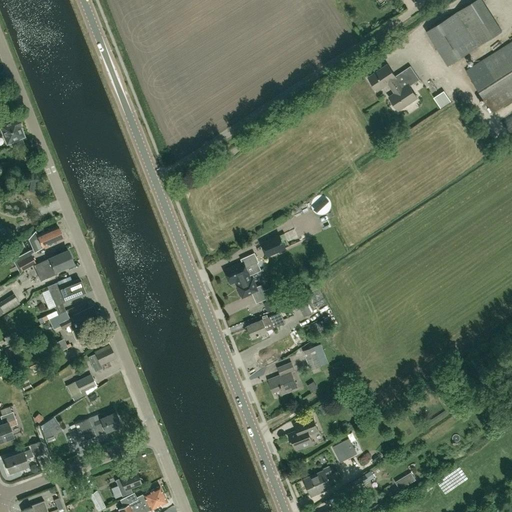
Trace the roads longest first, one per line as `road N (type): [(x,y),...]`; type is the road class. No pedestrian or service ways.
road 1 (secondary): [(286,511),(83,0)]
road 2 (residential): [(155,435),(0,40)]
road 3 (residential): [(0,497),(155,435)]
